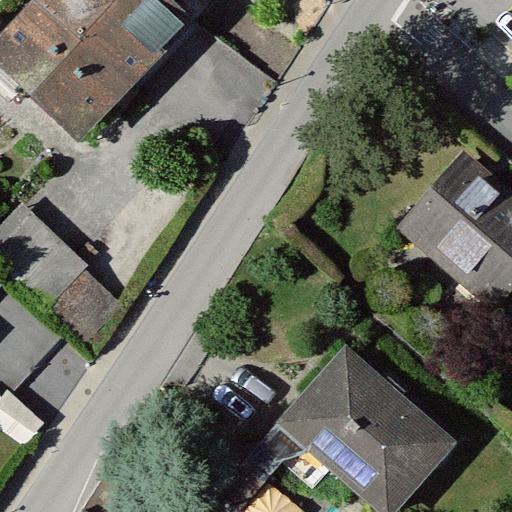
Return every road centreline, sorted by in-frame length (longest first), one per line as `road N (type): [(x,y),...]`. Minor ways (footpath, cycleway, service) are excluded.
road 1 (residential): [(372,4),(42,511)]
road 2 (residential): [(372,4),(511,127)]
